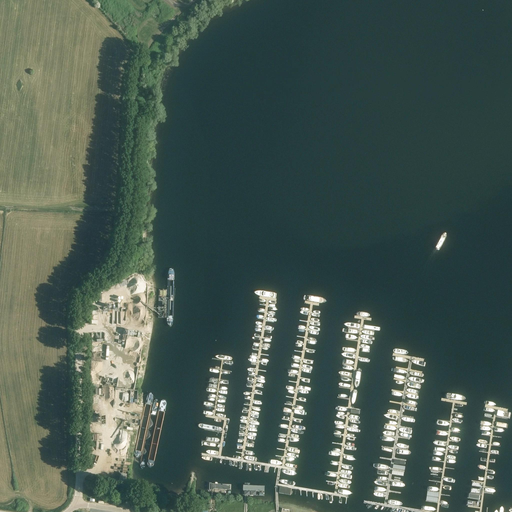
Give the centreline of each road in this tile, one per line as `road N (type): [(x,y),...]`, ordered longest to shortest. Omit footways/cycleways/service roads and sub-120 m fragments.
road 1 (unknown): [(193,0),(129,81),(123,225),(110,268),(75,300),(75,333)]
road 2 (unknown): [(76,511),(75,333)]
